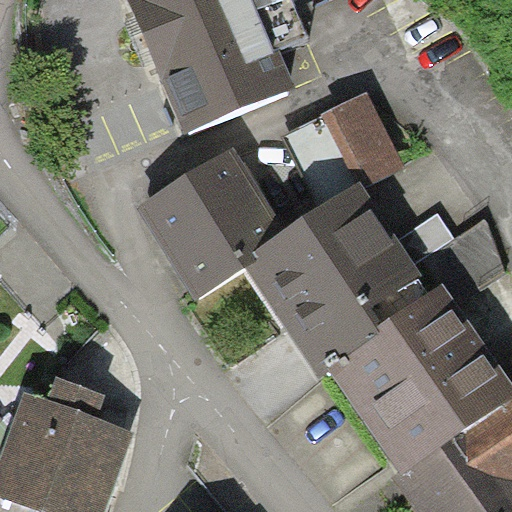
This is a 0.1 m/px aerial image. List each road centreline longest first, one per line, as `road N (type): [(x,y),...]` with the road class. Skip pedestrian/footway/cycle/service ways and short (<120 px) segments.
road 1 (residential): [(151,348),(75,0)]
road 2 (unknown): [(329,91),(125,228)]
road 3 (residential): [(0,159),(151,348)]
road 4 (residential): [(169,372),(286,511)]
road 5 (residential): [(169,372),(163,437),(137,511)]
